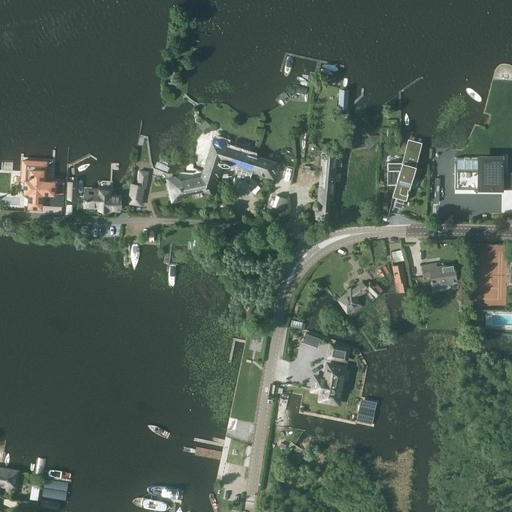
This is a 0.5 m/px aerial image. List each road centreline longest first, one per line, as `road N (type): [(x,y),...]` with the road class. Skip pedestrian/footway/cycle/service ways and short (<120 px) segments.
road 1 (tertiary): [(247,511),(285,288),(314,250)]
road 2 (unclassified): [(314,250),(291,229),(61,219)]
road 3 (tertiary): [(314,250),(360,233),(511,232)]
